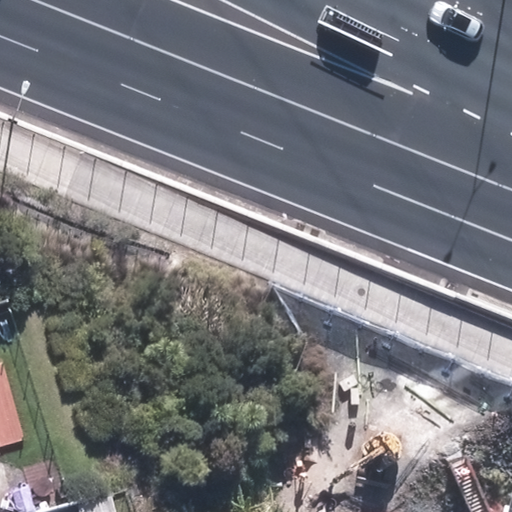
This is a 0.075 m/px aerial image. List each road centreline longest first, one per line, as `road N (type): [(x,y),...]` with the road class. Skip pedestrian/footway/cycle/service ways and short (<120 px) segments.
road 1 (motorway): [(511,204),(0,0)]
road 2 (motorway): [(511,88),(333,0)]
